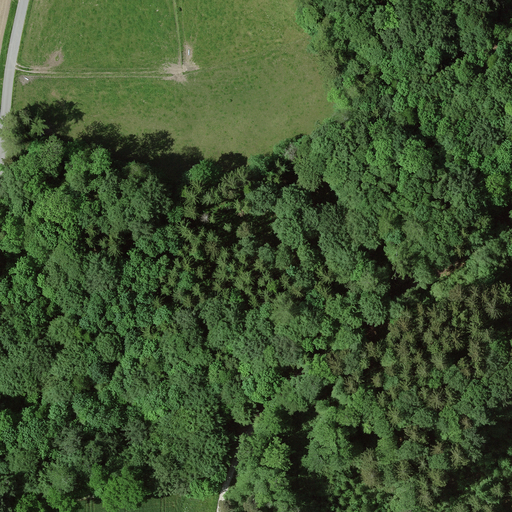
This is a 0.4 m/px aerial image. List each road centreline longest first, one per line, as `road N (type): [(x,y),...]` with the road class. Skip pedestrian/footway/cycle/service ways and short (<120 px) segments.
road 1 (track): [(223,511),(233,465),(282,394),(502,223)]
road 2 (track): [(10,64),(177,70)]
road 3 (unclassified): [(24,0),(0,165)]
